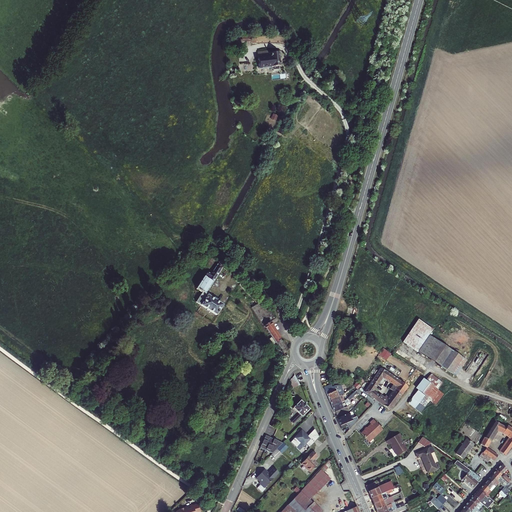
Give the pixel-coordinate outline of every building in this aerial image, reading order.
[(268,54),(255,55),(256,71),(271,69),(271,71),(276,71),(276,69),(278,69),(277,55),(268,55),(268,54)] [(217,266),(214,264),(212,266),(216,269),(210,279),(206,276),(203,279),(202,278),(195,291),(198,294),(197,296),(198,298),(195,304),(215,317),(220,309),(204,297),(222,270),(223,267),(223,266),(221,265),(217,266)] [(264,308),(241,284),(238,288),(246,296),(243,299),(245,300),(247,298),(255,306),(250,310),(272,340),(268,343),(273,350),(277,345),(281,342),(267,322),(272,318),(264,308)] [(457,375),(467,358),(430,335),(434,328),(417,318),(403,342),(457,375)] [(279,348),(274,357),(282,362),(285,352),(286,350),(281,342),(277,345),(279,348)] [(384,347),(379,354),(387,359),(391,353),(384,347)] [(382,380),(387,383),(396,389),(388,400),(386,398),(384,400),(383,399),(382,401),(379,405),(389,412),(409,384),(382,367),(364,394),(375,402),(378,398),(373,394),(379,384),(382,380)] [(289,383),(293,389),(299,386),(294,377),(290,382),(289,383)] [(429,402),(437,392),(422,381),(415,390),(417,392),(429,402)] [(326,395),(330,403),(338,399),(342,398),(339,391),(341,390),(341,388),(339,390),(338,390),(337,391),(336,391),(334,391),(332,391),(330,390),(328,389),(325,391),(326,395)] [(417,392),(412,399),(424,409),(429,402),(417,392)] [(434,406),(442,396),(437,392),(429,402),(434,406)] [(355,395),(354,393),(346,401),(348,403),(355,395)] [(330,403),(332,409),(344,403),(343,401),(340,402),(338,399),(330,403)] [(424,409),(412,399),(407,405),(419,415),(424,409)] [(292,410),(298,416),(291,423),(294,425),(309,411),(300,402),(292,410)] [(334,414),(335,414),(346,409),(349,407),(348,405),(345,406),(344,403),(332,409),(334,414)] [(349,414),(346,409),(335,414),(337,419),(349,414)] [(349,416),(337,421),(341,431),(347,428),(346,426),(352,423),(349,416)] [(510,437),(500,451),(500,452),(505,455),(511,444),(511,429),(507,425),(505,428),(499,424),(495,421),(493,420),(483,435),(479,443),(482,445),(486,447),(498,430),(504,432),(510,437)] [(369,443),(382,430),(373,421),(369,424),(370,425),(361,434),(369,443)] [(301,432),(290,443),(296,449),(299,445),(303,448),(305,445),(309,448),(319,437),(313,430),(305,437),(304,436),(305,436),(301,432)] [(399,439),(401,438),(399,434),(386,442),(388,445),(390,444),(397,456),(406,451),(399,439)] [(429,444),(421,437),(417,443),(423,448),(429,444)] [(473,445),(466,440),(455,454),(462,459),(473,445)] [(259,451),(270,456),(280,446),(269,441),(268,442),(267,443),(263,441),(259,451)] [(280,446),(277,449),(282,454),(290,446),(285,441),(280,446)] [(433,452),(431,447),(415,454),(416,458),(420,457),(427,473),(435,469),(429,454),(433,452)] [(483,453),(490,458),(493,461),(498,455),(486,447),(483,453)] [(277,449),(270,456),(275,461),(282,454),(277,449)] [(317,457),(312,453),(300,465),(310,474),(318,466),(313,461),(317,457)] [(483,453),(482,453),(479,457),(487,463),(488,460),(490,458),(483,453)] [(338,464),(336,459),(329,462),(338,483),(345,480),(344,478),(338,464)] [(453,464),(466,474),(461,479),(472,488),(477,482),(480,478),(466,468),(456,461),(453,464)] [(506,470),(500,465),(495,471),(501,476),(503,474),(506,470)] [(398,466),(394,468),(397,475),(404,473),(398,466)] [(263,470),(255,479),(259,483),(258,484),(260,485),(256,489),(261,493),(264,490),(263,489),(278,474),(273,469),(267,474),(263,470)] [(501,476),(495,471),(493,474),(490,476),(498,483),(503,488),(507,484),(500,477),(501,476)] [(503,474),(501,476),(500,477),(507,484),(508,484),(509,483),(510,482),(509,477),(507,479),(503,474)] [(320,480),(314,475),(313,477),(311,479),(297,494),(302,499),(320,480)] [(498,483),(490,476),(487,481),(494,487),(498,483)] [(443,487),(445,486),(438,480),(435,483),(442,489),(443,487)] [(487,481),(483,485),(490,492),(494,487),(487,481)] [(367,492),(376,488),(374,483),(365,487),(367,492)] [(370,499),(393,489),(390,483),(376,488),(367,492),(370,499)] [(443,491),(443,490),(442,489),(435,483),(431,488),(440,495),(443,491)] [(501,491),(501,492),(506,497),(510,492),(507,490),(510,485),(509,483),(508,484),(507,484),(503,488),(501,491)] [(490,492),(483,485),(479,490),(485,495),(486,496),(490,492)] [(370,499),(373,505),(391,497),(389,492),(399,488),(399,486),(393,489),(370,499)] [(330,511),(338,511),(338,509),(334,490),(328,491),(330,511)] [(485,495),(479,490),(478,491),(472,498),(478,503),(482,506),(485,509),(489,504),(490,506),(493,502),(488,497),(486,499),(484,497),(485,495)] [(299,511),(309,505),(302,499),(297,494),(293,498),(280,511),(299,511)] [(440,495),(435,499),(442,505),(446,501),(440,495)] [(373,505),(376,511),(394,503),(391,497),(373,505)] [(429,502),(437,510),(442,505),(435,499),(433,497),(429,502)] [(472,498),(464,507),(469,511),(470,511),(478,503),(472,498)] [(318,511),(311,503),(309,505),(299,511),(318,511)] [(376,511),(389,511),(402,506),(404,505),(404,504),(396,507),(394,503),(376,511)] [(476,511),(482,506),(478,503),(470,511),(476,511)]
